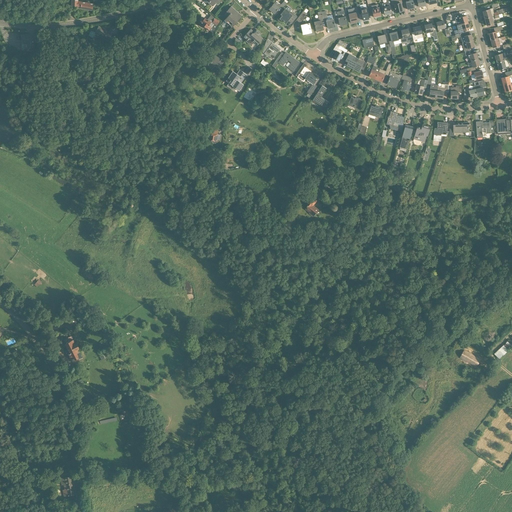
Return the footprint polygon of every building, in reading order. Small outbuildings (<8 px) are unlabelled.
[(81,8),(92,10),(93,4),(89,3),(89,0),(71,0),(72,5),(77,6),(80,6),(81,8)] [(391,1),(390,0),(386,0),(387,2),(382,3),(385,15),(391,13),(391,10),(393,9),(392,6),(391,1)] [(399,0),(394,0),(391,1),(392,6),(394,5),(396,11),(399,11),(400,11),(403,11),(399,0)] [(412,0),(409,1),(408,0),(405,0),(408,10),(414,8),(412,0)] [(280,7),(281,5),(280,4),(279,4),(276,1),(275,3),(269,9),(274,14),(280,7)] [(356,5),(357,7),(358,13),(361,13),(363,20),(364,20),(364,21),(368,20),(368,19),(369,19),(366,7),(360,8),(359,4),(356,5)] [(379,7),(378,4),(371,6),(372,9),(374,17),(381,16),(379,7)] [(280,15),(282,16),(280,19),(283,21),(283,22),(284,22),(285,23),(288,20),(292,23),(291,24),(297,17),(290,11),(292,9),(287,6),(280,15)] [(232,27),(241,16),(237,13),(238,12),(231,7),(227,12),(229,14),(224,20),(226,23),(227,22),(232,27)] [(358,13),(357,7),(352,8),(352,9),(348,10),(349,14),(351,23),(358,22),(356,15),(359,14),(358,13)] [(485,19),(492,17),(490,9),(485,10),(486,11),(483,11),(485,19)] [(299,21),(306,13),(303,11),(297,19),(299,21)] [(324,20),(324,19),(322,12),(322,11),(317,12),(319,18),(314,19),(316,32),(323,30),(321,21),(324,20)] [(338,14),(337,12),(334,13),(337,24),(339,23),(340,26),(340,25),(343,24),(343,25),(347,24),(344,13),(338,14)] [(461,17),(460,14),(455,16),(454,16),(457,25),(468,22),(466,16),(461,17)] [(490,25),(494,24),(492,17),(485,19),(487,26),(489,25),(490,25)] [(208,21),(205,18),(204,20),(202,19),(200,21),(201,22),(200,24),(209,31),(209,30),(213,34),(218,26),(217,26),(220,22),(215,18),(212,22),(214,24),(211,27),(209,26),(211,22),(209,20),(208,21)] [(328,28),(335,27),(333,19),(326,20),(328,28)] [(438,30),(445,28),(443,21),(436,23),(438,30)] [(457,25),(458,30),(459,34),(465,33),(464,30),(469,28),(468,22),(457,25)] [(303,34),(311,32),(309,23),(301,25),(303,34)] [(433,33),(433,32),(431,24),(425,25),(426,33),(430,33),(431,36),(433,35),(434,40),(438,39),(436,33),(433,33)] [(113,33),(116,28),(113,26),(108,31),(105,30),(105,29),(102,27),(102,28),(98,26),(97,29),(95,28),(93,32),(90,31),(86,38),(91,40),(95,34),(102,37),(101,38),(105,40),(106,39),(109,41),(113,33)] [(413,40),(417,39),(423,38),(422,33),(420,26),(413,28),(414,32),(412,33),(412,36),(413,40)] [(254,32),(251,29),(244,37),(247,40),(245,41),(250,45),(254,41),(258,44),(263,38),(260,36),(262,34),(257,30),(254,32)] [(410,36),(408,29),(401,31),(403,38),(400,39),(401,43),(407,41),(408,43),(410,42),(411,43),(414,42),(413,40),(412,36),(410,36)] [(498,38),(496,31),(494,32),(492,32),(492,33),(489,33),(490,40),(498,38)] [(390,44),(390,47),(394,47),(393,40),(398,39),(396,32),(389,34),(391,41),(389,41),(390,44)] [(465,33),(459,34),(460,37),(461,37),(462,43),(462,44),(473,41),(471,34),(466,36),(465,33)] [(27,53),(34,53),(34,41),(37,41),(37,34),(21,34),(22,52),(24,52),(24,50),(27,50),(27,53)] [(380,48),(385,47),(385,45),(384,43),(386,43),(384,35),(378,36),(380,48)] [(505,36),(498,38),(490,40),(493,48),(496,47),(500,46),(499,42),(502,42),(501,40),(506,39),(505,36)] [(366,48),(374,46),(372,38),(362,40),(364,47),(366,48)] [(281,49),(272,43),(267,39),(265,45),(263,51),(265,53),(265,52),(270,55),(268,56),(273,59),(281,49)] [(464,53),(470,51),(469,48),(475,47),(473,41),(462,44),(464,50),(464,53)] [(336,52),(333,58),(339,61),(342,54),(345,56),(346,53),(342,51),(338,49),(340,46),(337,44),(333,50),(336,52)] [(471,54),(470,51),(464,53),(462,53),(463,56),(469,55),(471,61),(478,59),(476,53),(471,54)] [(290,56),(286,53),(284,54),(282,53),(276,61),(279,63),(283,66),(287,60),(291,63),(287,68),(293,71),(299,63),(290,56)] [(504,56),(503,53),(498,54),(498,55),(495,56),(497,63),(511,59),(511,58),(511,55),(510,56),(506,57),(506,56),(504,56)] [(222,62),(220,61),(221,59),(213,54),(212,54),(213,55),(206,65),(214,71),(215,68),(218,70),(225,60),(224,59),(222,62)] [(358,58),(349,54),(346,61),(348,62),(346,65),(353,68),(358,58)] [(363,70),(367,63),(358,58),(353,68),(359,72),(361,69),(363,70)] [(467,72),(475,70),(475,67),(480,65),(478,59),(471,61),(472,67),(467,69),(468,72),(467,72)] [(502,70),(506,69),(506,67),(509,66),(508,63),(511,61),(511,59),(497,63),(499,70),(502,69),(502,70)] [(315,85),(320,78),(311,72),(305,67),(306,65),(304,63),(295,75),(297,77),(304,82),(306,79),(313,84),(307,93),(311,95),(317,86),(315,85)] [(388,77),(389,73),(391,69),(390,69),(392,65),(389,64),(387,69),(386,71),(380,68),(378,72),(376,79),(382,82),(385,75),(388,77)] [(376,79),(378,72),(375,71),(376,67),(373,66),(372,69),(369,76),(376,79)] [(476,72),(475,70),(467,72),(468,76),(472,75),(471,73),(474,72),(476,79),(483,77),(481,71),(476,72)] [(503,85),(510,83),(508,76),(511,74),(511,70),(507,72),(508,76),(501,78),(503,85)] [(239,76),(233,71),(226,81),(234,87),(234,88),(239,91),(244,85),(241,83),(247,75),(242,72),(239,76)] [(401,80),(402,76),(399,74),(398,76),(389,73),(388,77),(390,78),(389,80),(388,81),(389,81),(388,84),(395,87),(398,81),(400,82),(401,80)] [(408,91),(412,78),(403,75),(402,76),(401,80),(404,81),(403,83),(401,89),(408,91)] [(426,88),(427,84),(427,81),(421,79),(420,85),(417,85),(414,93),(421,95),(423,87),(426,88)] [(321,97),(329,84),(322,80),(316,90),(314,93),(317,94),(313,100),(312,100),(311,102),(316,105),(317,103),(325,108),(326,106),(330,109),(334,103),(338,97),(331,92),(327,99),(326,101),(321,97)] [(478,96),(484,95),(482,88),(486,87),(484,80),(478,82),(479,85),(475,86),(478,96)] [(448,87),(448,82),(445,82),(444,87),(437,86),(436,98),(443,99),(444,92),(448,92),(448,91),(448,87)] [(505,92),(511,89),(511,88),(510,83),(503,85),(505,92)] [(437,86),(431,85),(430,85),(430,86),(429,97),(436,98),(437,86)] [(451,99),(458,99),(458,92),(461,91),(461,86),(456,86),(456,87),(451,87),(448,87),(448,91),(451,91),(451,99)] [(478,96),(475,86),(473,86),(472,89),(468,89),(465,90),(464,97),(467,97),(470,96),(471,98),(478,96)] [(243,97),(251,101),(256,92),(248,88),(243,97)] [(357,99),(351,97),(348,105),(359,110),(363,100),(358,98),(357,99)] [(377,108),(371,106),(369,112),(368,114),(380,118),(383,108),(378,106),(377,108)] [(390,111),(389,116),(388,116),(386,125),(397,128),(397,131),(400,132),(402,125),(403,120),(394,118),(395,112),(390,111)] [(511,119),(511,120),(511,119),(510,119),(510,120),(502,121),(502,120),(497,121),(496,120),(495,120),(496,120),(497,133),(511,131),(511,119)] [(494,133),(493,120),(489,121),(489,122),(481,123),(481,121),(476,122),(477,138),(483,138),(482,128),(485,128),(486,133),(490,133),(494,133)] [(446,131),(447,123),(438,122),(437,128),(435,127),(434,129),(434,135),(441,136),(449,137),(449,136),(450,136),(451,130),(450,130),(450,129),(449,131),(446,131)] [(469,126),(469,122),(464,122),(464,125),(460,125),(460,124),(454,125),(453,130),(451,130),(450,136),(454,136),(454,133),(469,133),(469,128),(469,126)] [(406,150),(412,127),(406,125),(400,148),(406,150)] [(427,136),(430,127),(423,125),(422,128),(417,127),(414,139),(424,143),(426,136),(427,136)] [(220,140),(221,135),(217,134),(218,131),(217,131),(218,128),(211,127),(210,129),(208,139),(217,141),(217,139),(220,140)] [(313,217),(319,210),(314,206),(317,201),(311,196),(305,204),(307,206),(305,209),(309,213),(313,217)] [(494,354),(499,359),(511,346),(511,327),(509,331),(511,334),(494,354)] [(75,344),(73,339),(65,343),(69,353),(69,355),(69,356),(71,360),(72,362),(79,359),(76,352),(78,352),(77,350),(79,349),(76,344),(75,344)] [(138,402),(130,405),(137,420),(144,417),(138,402)] [(74,495),(70,476),(60,479),(61,485),(63,485),(64,490),(62,490),(64,497),(74,495)]
